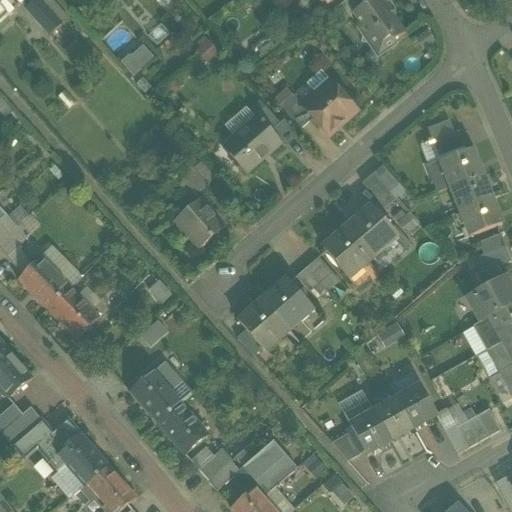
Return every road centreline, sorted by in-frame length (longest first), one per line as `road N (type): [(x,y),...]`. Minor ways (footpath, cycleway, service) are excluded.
road 1 (residential): [(467,56),(187,295)]
road 2 (residential): [(181,511),(0,311)]
road 3 (residential): [(399,511),(511,448)]
